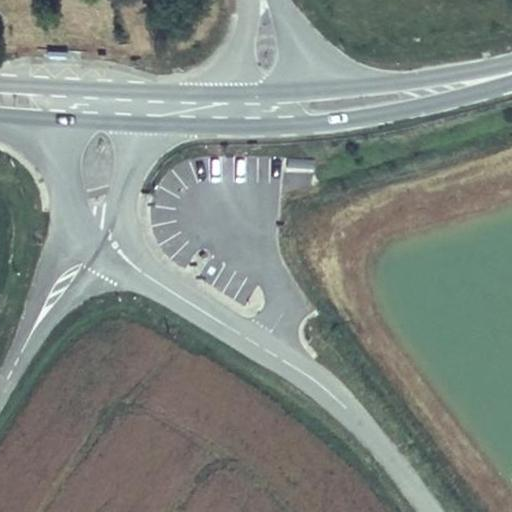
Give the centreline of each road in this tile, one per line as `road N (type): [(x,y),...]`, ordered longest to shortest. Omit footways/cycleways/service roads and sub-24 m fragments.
road 1 (unclassified): [(181,300),(322,389),(428,511)]
road 2 (unclassified): [(90,246),(47,303),(0,389)]
road 3 (primary): [(511,72),(356,104)]
road 4 (unclassified): [(51,103),(60,178),(90,246)]
road 5 (primary): [(356,104),(223,111)]
road 6 (tertiary): [(356,104),(314,61),(279,0)]
